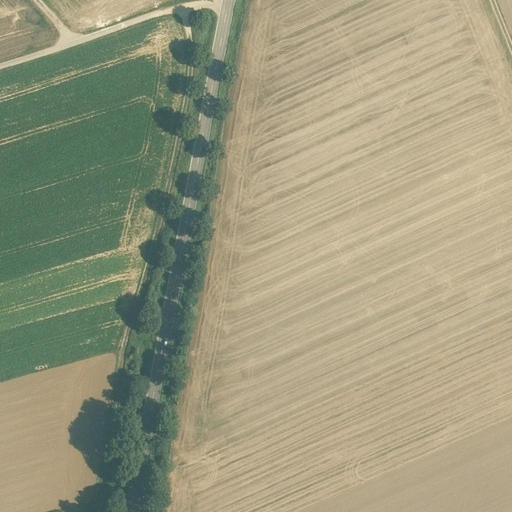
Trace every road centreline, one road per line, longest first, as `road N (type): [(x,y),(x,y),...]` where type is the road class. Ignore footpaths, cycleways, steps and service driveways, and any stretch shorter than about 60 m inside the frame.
road 1 (secondary): [(141,511),(237,0)]
road 2 (track): [(192,16),(198,87),(130,353),(103,511)]
road 3 (track): [(192,16),(0,76)]
